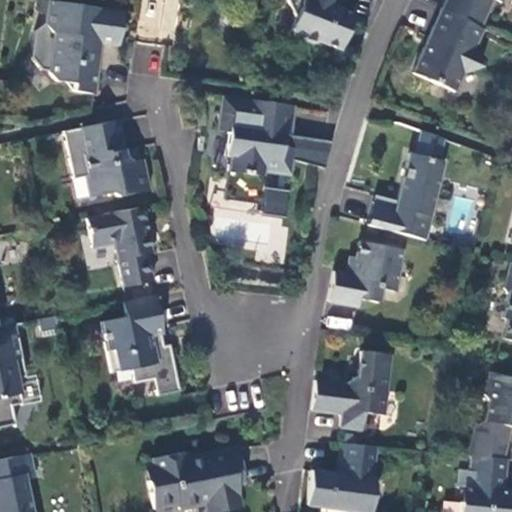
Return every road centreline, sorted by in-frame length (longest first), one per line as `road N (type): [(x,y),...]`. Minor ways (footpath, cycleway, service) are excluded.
road 1 (residential): [(391,0),(300,270),(296,336)]
road 2 (residential): [(296,336),(216,318),(193,279),(171,91)]
